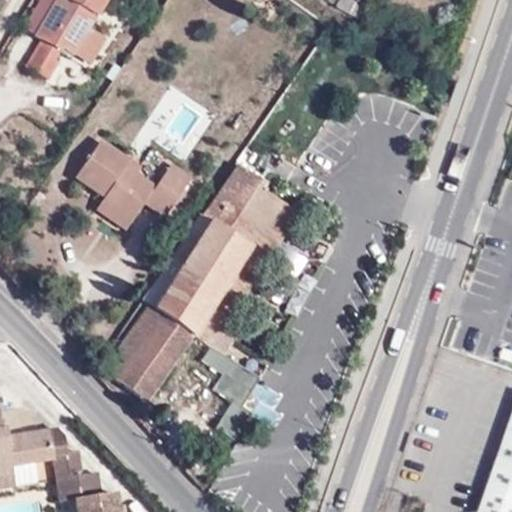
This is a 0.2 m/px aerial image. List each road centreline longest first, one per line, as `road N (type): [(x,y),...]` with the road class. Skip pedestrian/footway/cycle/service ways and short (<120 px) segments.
road 1 (primary): [(352,511),(511,47)]
road 2 (tertiary): [(0,314),(98,402),(193,511)]
